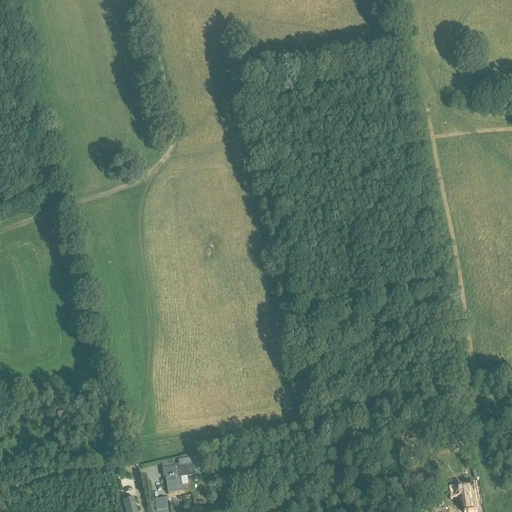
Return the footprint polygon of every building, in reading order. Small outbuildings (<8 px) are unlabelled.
[(345,462),(340,456),(327,466),(331,471),(334,470),(345,462)] [(179,465),(179,467),(162,470),(163,478),(165,478),(168,494),(186,491),(185,486),(188,485),(187,477),(202,475),(199,458),(178,461),(179,465)] [(162,463),(162,470),(179,467),(179,465),(174,466),(174,461),(162,463)] [(462,486),(467,511),(478,511),(474,484),(462,486)] [(157,511),(168,510),(166,498),(155,500),(157,511)] [(136,511),(133,500),(123,502),(126,511),(136,511)] [(231,511),(229,503),(219,506),(220,509),(218,509),(219,511),(231,511)]
